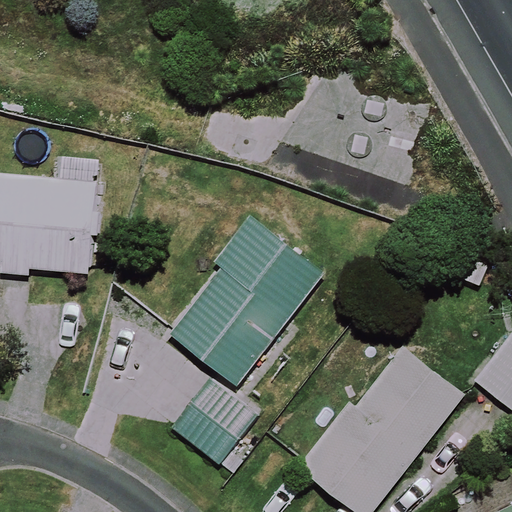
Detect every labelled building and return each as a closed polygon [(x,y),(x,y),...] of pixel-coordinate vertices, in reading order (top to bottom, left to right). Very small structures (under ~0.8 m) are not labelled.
[(362,111),(363,115),(366,118),(369,120),(373,121),(377,120),(381,119),(384,116),(385,112),(386,108),(385,104),(383,101),(380,98),(377,97),(373,96),(368,97),(365,100),(363,103),(361,107),(362,111)] [(346,148),(348,152),(351,155),(354,157),(358,157),(362,157),(365,155),(368,152),(370,149),(371,145),(370,141),(368,137),(365,135),(362,133),(357,133),(353,134),(350,136),(347,140),(346,144),(346,148)] [(102,162),(58,158),(56,181),(0,176),(0,266),(92,275),(102,162)] [(323,279),(254,225),(170,334),(239,388),(323,279)] [(378,358),(345,333),(329,354),(362,379),(378,358)] [(511,338),(477,381),(511,410),(511,338)] [(373,511),(464,395),(405,349),(359,408),(354,404),(302,470),(355,511),(373,511)] [(255,418),(206,383),(173,429),(223,464),(255,418)]
